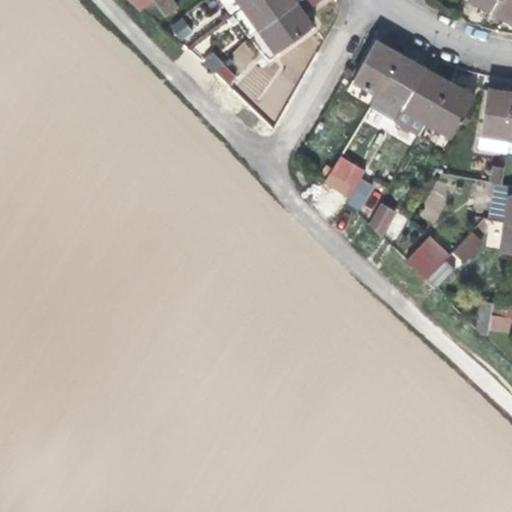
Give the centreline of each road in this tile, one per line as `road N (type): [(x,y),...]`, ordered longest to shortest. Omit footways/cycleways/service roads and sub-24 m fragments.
road 1 (track): [(511,408),(328,239),(102,0)]
road 2 (track): [(360,0),(265,171)]
road 3 (residential): [(384,0),(449,38),(511,54)]
